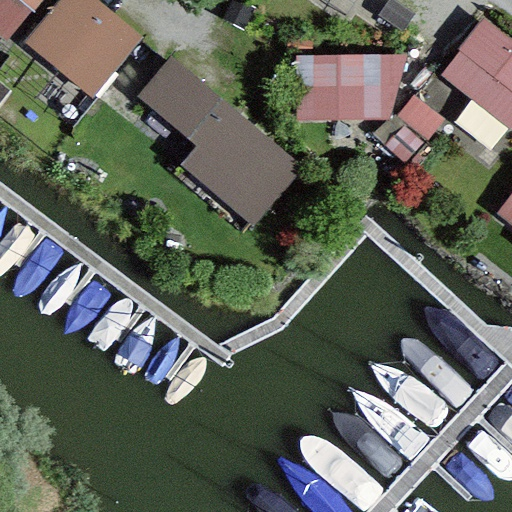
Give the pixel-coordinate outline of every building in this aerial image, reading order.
[(41,0),(0,0),(0,19),(17,32),(41,0)] [(148,15),(129,0),(67,0),(42,30),(98,75),(148,15)] [(511,37),(499,25),(446,80),(511,143),(511,37)] [(320,156),(180,41),(149,79),(205,125),(183,151),(286,235),(313,201),(295,187),(320,156)] [(404,71),(299,80),(309,141),(383,137),(419,169),(447,135),(408,108),(404,71)]
